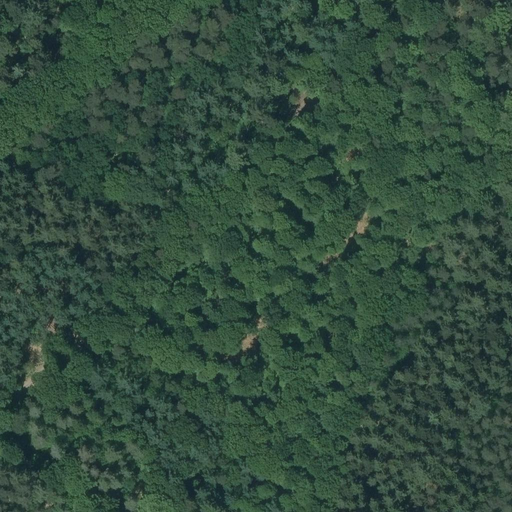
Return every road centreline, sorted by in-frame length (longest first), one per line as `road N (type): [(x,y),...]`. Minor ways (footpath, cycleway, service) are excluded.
road 1 (track): [(0,127),(168,0)]
road 2 (track): [(0,444),(100,511)]
